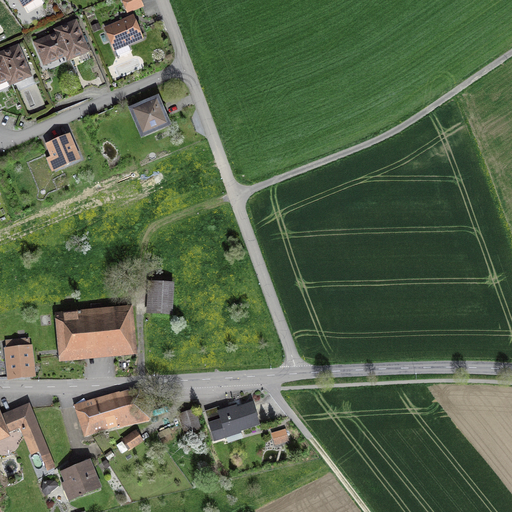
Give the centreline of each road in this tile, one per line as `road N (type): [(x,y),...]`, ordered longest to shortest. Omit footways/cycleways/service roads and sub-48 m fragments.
road 1 (residential): [(185,67),(296,373)]
road 2 (track): [(234,196),(384,137),(511,52)]
road 3 (tertiary): [(0,387),(296,373)]
road 4 (track): [(234,196),(173,217),(148,235),(139,382)]
road 5 (tertiary): [(296,373),(511,369)]
road 6 (residential): [(0,145),(185,67)]
road 7 (track): [(274,388),(368,511)]
